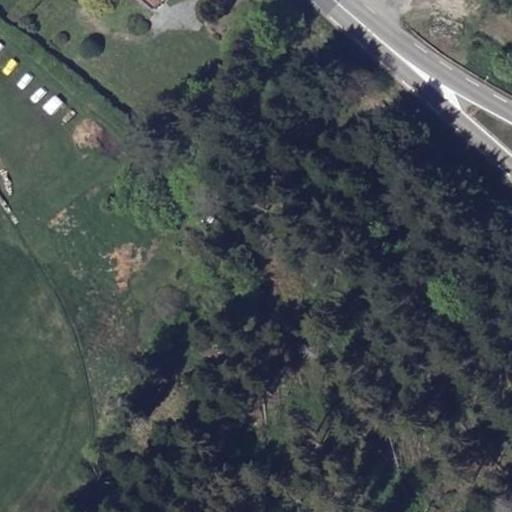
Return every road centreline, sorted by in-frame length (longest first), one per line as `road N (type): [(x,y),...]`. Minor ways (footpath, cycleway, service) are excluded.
road 1 (primary): [(367,26),(401,70),(511,168)]
road 2 (primary): [(511,114),(367,26)]
